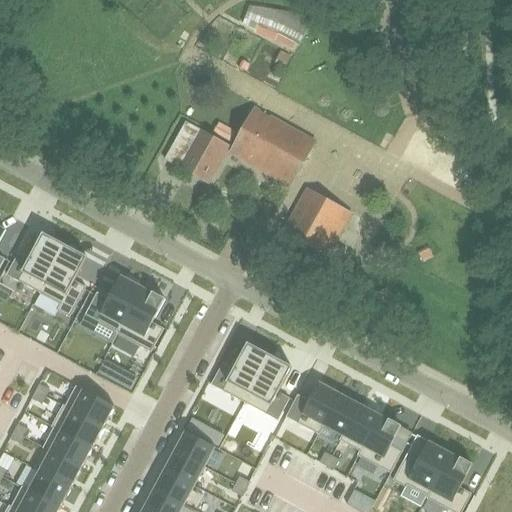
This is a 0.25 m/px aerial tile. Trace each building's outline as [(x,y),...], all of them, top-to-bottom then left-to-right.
[(279,34),(259,26),(258,30),(277,38),(296,47),(298,44),(279,34)] [(447,35),(453,50),(472,43),(466,28),(447,35)] [(285,68),(291,56),(282,51),(276,63),(285,68)] [(413,59),(430,111),(454,103),(437,52),(413,59)] [(26,107),(17,110),(23,129),(32,126),(29,116),(26,107)] [(256,111),(233,153),(290,185),(313,143),(256,111)] [(166,160),(207,183),(228,146),(186,123),(166,160)] [(218,123),(212,133),(229,143),(235,132),(218,123)] [(307,190),(285,230),(328,254),(329,254),(336,241),(351,214),(307,190)] [(19,254),(7,276),(40,294),(65,247),(43,235),(30,260),(19,254)] [(65,247),(40,294),(61,305),(57,312),(70,319),(86,288),(75,282),(87,258),(65,247)] [(97,294),(86,316),(118,333),(117,335),(118,336),(143,288),(121,277),(109,300),(97,294)] [(143,288),(118,336),(151,353),(164,330),(153,324),(165,300),(143,288)] [(223,364),(211,386),(245,404),(270,357),(248,345),(235,370),(223,364)] [(270,357),(245,404),(278,422),(290,400),(279,393),(292,368),(270,357)] [(125,372),(118,385),(131,391),(137,379),(125,372)] [(298,396),(286,418),(318,435),(340,394),(319,383),(309,402),(298,396)] [(40,385),(36,392),(46,398),(50,391),(40,385)] [(63,406),(63,407),(104,429),(115,408),(76,387),(66,407),(63,406)] [(36,392),(32,400),(42,405),(46,398),(36,392)] [(340,394),(318,435),(319,436),(324,427),(342,437),(340,441),(341,442),(360,405),(340,394)] [(360,405),(341,442),(360,452),(358,456),(359,457),(381,416),(360,405)] [(63,407),(52,427),(93,449),(104,429),(63,407)] [(381,416),(359,457),(391,474),(403,452),(391,446),(402,427),(381,416)] [(18,425),(14,433),(24,438),(28,431),(18,425)] [(54,429),(43,448),(82,469),(93,449),(52,427),(52,428),(54,429)] [(185,432),(174,452),(205,468),(216,448),(185,432)] [(14,433),(10,440),(20,445),(24,438),(14,433)] [(405,460),(393,482),(406,488),(407,486),(427,496),(426,499),(427,499),(451,454),(429,442),(416,466),(405,460)] [(45,450),(35,470),(71,489),(82,469),(43,448),(43,449),(45,450)] [(174,452),(164,471),(195,487),(205,468),(174,452)] [(325,453),(320,463),(327,467),(333,457),(325,453)] [(451,454),(427,499),(450,511),(462,511),(472,495),(460,489),(473,466),(451,454)] [(333,457),(327,467),(334,471),(340,461),(333,457)] [(22,488),(22,489),(61,509),(71,489),(35,470),(34,470),(39,473),(29,491),(22,488)] [(164,471),(154,490),(185,506),(195,487),(164,471)] [(240,477),(236,485),(246,490),(250,483),(240,477)] [(236,485),(232,492),(242,498),(246,490),(236,485)] [(9,507),(17,511),(59,511),(61,509),(22,489),(11,508),(9,507)] [(154,490),(144,509),(149,511),(181,511),(185,506),(154,490)] [(354,491),(347,505),(360,511),(369,511),(375,503),(354,491)]
